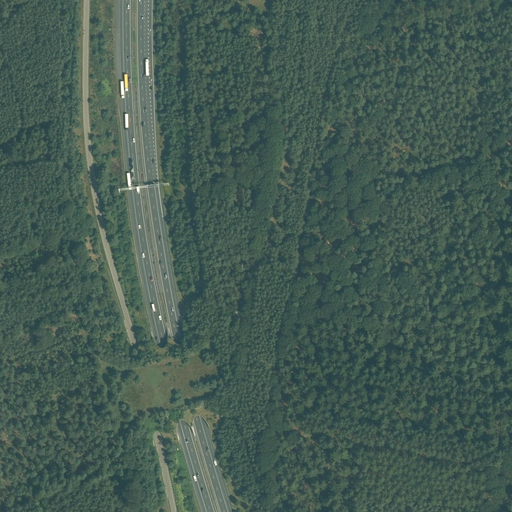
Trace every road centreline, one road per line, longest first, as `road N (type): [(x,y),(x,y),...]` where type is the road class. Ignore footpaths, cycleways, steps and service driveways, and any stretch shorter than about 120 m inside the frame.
road 1 (tertiary): [(173,511),(89,160),(86,0)]
road 2 (motorway): [(124,0),(143,260),(209,511)]
road 3 (motorway): [(226,511),(165,271),(149,158),(144,0)]
